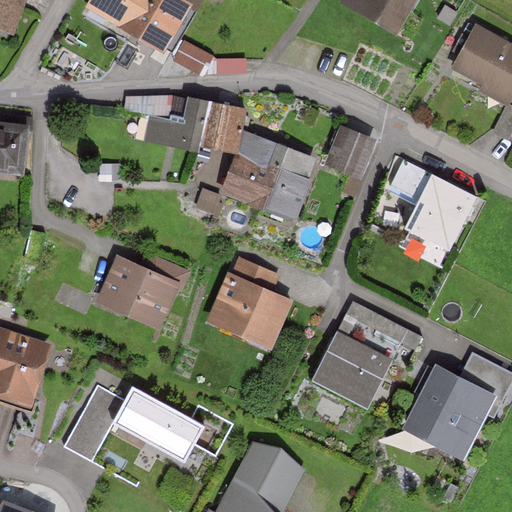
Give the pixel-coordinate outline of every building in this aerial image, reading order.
[(0,0),(0,20),(9,24),(17,0),(0,0)] [(172,0),(96,0),(94,4),(173,51),(195,13),(172,0)] [(347,0),(395,28),(412,0),(347,0)] [(446,6),(438,18),(449,25),(456,13),(446,6)] [(464,54),(458,65),(509,95),(511,90),(511,49),(477,31),(472,40),(462,35),(454,49),(464,54)] [(174,98),(171,114),(185,117),(189,101),(174,98)] [(189,101),(185,117),(171,114),(170,119),(154,116),(150,136),(200,146),(201,141),(209,106),(189,101)] [(511,107),(508,105),(495,130),(509,137),(511,131),(511,107)] [(242,113),(209,106),(201,141),(235,148),(239,129),(246,130),(249,118),(242,113)] [(0,127),(0,167),(19,170),(23,131),(31,132),(32,119),(3,116),(2,128),(0,127)] [(343,132),(331,162),(359,173),(371,143),(343,132)] [(246,134),(237,155),(258,163),(260,160),(278,169),(261,205),(293,217),(309,180),(302,178),(309,160),(246,134)] [(260,160),(258,163),(237,155),(234,154),(230,163),(235,165),(225,190),(261,205),(278,169),(260,160)] [(419,200),(405,228),(449,250),(476,197),(403,159),(390,186),(419,200)] [(203,190),(197,207),(214,213),(220,196),(203,190)] [(31,230),(24,258),(38,261),(44,233),(31,230)] [(241,261),(222,301),(229,304),(221,321),(253,334),(255,329),(269,335),(284,302),(266,294),(274,276),(241,261)] [(139,273),(119,264),(105,297),(156,320),(173,282),(146,270),(141,270),(139,273)] [(334,337),(316,372),(372,400),(401,342),(357,319),(354,324),(343,319),(336,332),(347,338),(345,342),(334,337)] [(0,331),(0,391),(28,400),(45,347),(0,331)] [(494,418),(511,383),(511,372),(503,368),(488,396),(436,369),(407,426),(464,455),(485,414),(494,418)] [(90,399),(63,446),(92,462),(113,423),(184,462),(204,425),(132,386),(117,414),(90,399)] [(264,511),(267,507),(266,504),(287,463),(261,449),(241,487),(242,492),(247,495),(245,499),(246,500),(241,509),(226,503),(221,511),(264,511)]
